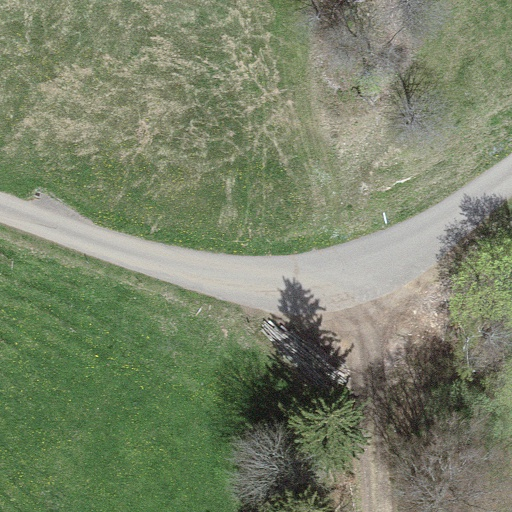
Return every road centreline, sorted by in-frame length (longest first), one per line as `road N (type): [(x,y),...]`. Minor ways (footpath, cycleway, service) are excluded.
road 1 (track): [(0,201),(144,252),(230,268),(299,269),(368,265),(427,238),(511,178)]
road 2 (track): [(368,265),(383,511)]
